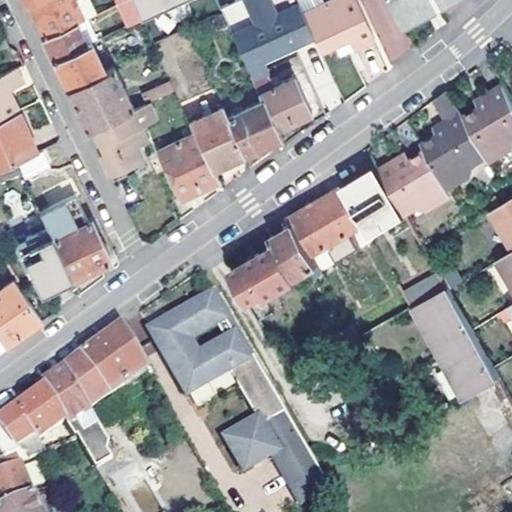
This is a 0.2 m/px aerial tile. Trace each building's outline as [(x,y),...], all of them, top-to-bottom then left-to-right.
[(34,0),(29,2),(37,20),(45,38),(77,23),(84,20),(75,0),(34,0)] [(132,0),(125,0),(118,4),(128,26),(141,20),(132,0)] [(132,0),(141,20),(184,0),(132,0)] [(238,0),(219,9),(251,76),(266,68),(261,59),(263,52),(281,43),(283,48),(314,34),(297,0),(238,0)] [(297,0),(314,34),(321,50),(334,44),(339,54),(352,48),(376,37),(357,0),(331,0),(324,3),(322,0),(297,0)] [(387,0),(399,20),(430,4),(437,0),(387,0)] [(50,48),(55,59),(88,45),(85,39),(77,23),(45,38),(50,48)] [(69,88),(105,71),(92,43),(88,45),(55,59),(66,82),(69,88)] [(79,109),(88,129),(134,108),(115,66),(105,71),(69,88),(79,109)] [(266,68),(251,76),(263,99),(277,128),(313,111),(294,74),(274,84),(266,68)] [(23,86),(16,69),(0,75),(0,120),(19,112),(12,97),(10,92),(23,86)] [(147,102),(148,101),(174,89),(169,80),(143,92),(147,102)] [(481,108),(465,117),(490,159),(493,165),(511,152),(511,104),(502,87),(490,94),(494,101),(481,108)] [(450,90),(437,99),(448,120),(462,112),(450,90)] [(184,110),(188,118),(195,133),(212,167),(244,152),(227,115),(217,94),(184,110)] [(478,101),(481,108),(494,101),(490,94),(478,101)] [(263,99),(227,115),(244,152),(281,136),(277,128),(263,99)] [(134,108),(88,129),(92,136),(110,175),(128,166),(146,157),(140,145),(147,141),(140,126),(156,118),(148,101),(147,102),(134,108)] [(0,168),(15,162),(23,159),(37,153),(21,118),(19,112),(0,120),(0,168)] [(439,135),(423,144),(428,151),(450,191),(474,176),(470,170),(490,159),(465,117),(462,112),(448,120),(447,121),(451,128),(439,135)] [(435,127),(439,135),(451,128),(447,121),(435,127)] [(212,167),(195,133),(158,152),(181,196),(218,179),(212,167)] [(31,175),(53,164),(47,149),(37,153),(23,159),(31,175)] [(428,151),(410,162),(399,168),(395,162),(379,172),(380,173),(405,218),(420,209),(428,213),(454,198),(450,191),(428,151)] [(399,168),(410,162),(406,155),(395,162),(399,168)] [(15,162),(0,168),(0,182),(21,173),(15,162)] [(132,175),(128,166),(110,175),(114,183),(132,175)] [(368,181),(380,173),(379,172),(377,168),(360,178),(364,183),(368,181)] [(364,183),(360,178),(355,181),(345,188),(362,218),(373,239),(407,220),(405,218),(380,173),(368,181),(364,183)] [(362,218),(345,188),(310,207),(291,218),(296,226),(313,255),(358,228),(362,218)] [(47,226),(53,238),(87,222),(74,195),(40,211),(47,226)] [(511,202),(492,215),(511,249),(511,202)] [(53,238),(72,276),(99,263),(109,259),(91,220),(87,222),(53,238)] [(62,281),(72,276),(53,238),(47,226),(17,240),(26,258),(25,258),(40,292),(62,281)] [(279,245),(298,278),(319,265),(313,255),(296,226),(275,238),(279,245)] [(233,273),(252,305),(265,296),(267,300),(299,281),(298,278),(279,245),(264,255),(253,261),(233,273)] [(253,261),(264,255),(261,250),(250,256),(253,261)] [(511,254),(497,264),(511,289),(511,254)] [(105,274),(99,263),(72,276),(80,292),(105,274)] [(411,306),(444,287),(431,263),(398,283),(411,306)] [(438,273),(449,291),(460,284),(449,266),(438,273)] [(23,332),(41,318),(13,281),(0,290),(0,348),(7,343),(23,332)] [(411,306),(362,334),(414,424),(461,398),(487,384),(497,378),(494,372),(471,332),(448,294),(444,287),(411,306)] [(325,474),(214,291),(173,316),(176,321),(153,336),(190,397),(231,372),(260,420),(230,438),(250,470),(277,455),(298,490),(325,474)] [(331,335),(353,323),(346,310),(323,322),(331,335)] [(176,321),(173,316),(149,330),(153,336),(176,321)] [(338,348),(360,335),(353,323),(331,335),(338,348)] [(103,341),(82,356),(106,396),(149,369),(124,326),(103,341)] [(83,414),(108,399),(106,396),(82,356),(63,370),(44,383),(47,387),(68,418),(70,422),(83,414)] [(511,402),(497,378),(487,384),(506,416),(511,412),(511,402)] [(487,384),(461,398),(494,457),(461,477),(481,510),(482,511),(503,511),(511,507),(511,412),(506,416),(487,384)] [(68,418),(47,387),(39,394),(10,415),(0,423),(0,448),(6,456),(17,452),(19,451),(22,450),(27,450),(29,452),(30,453),(31,456),(44,451),(37,441),(68,418)] [(70,422),(79,436),(85,446),(98,468),(110,460),(83,414),(70,422)] [(79,436),(58,445),(63,455),(85,446),(79,436)] [(6,456),(0,459),(0,507),(34,494),(17,452),(6,456)] [(332,487),(325,474),(298,490),(306,502),(332,487)] [(41,511),(34,494),(0,507),(0,511),(41,511)]
